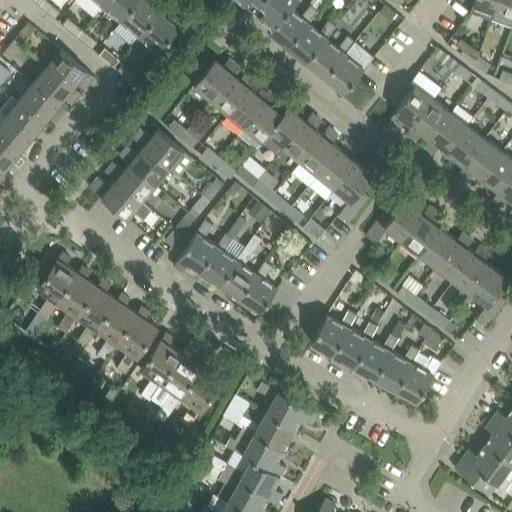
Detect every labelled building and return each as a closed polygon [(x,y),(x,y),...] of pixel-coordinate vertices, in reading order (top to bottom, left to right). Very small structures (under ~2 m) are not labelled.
[(61,10),(48,0),(44,0),(40,5),(55,17),(61,10)] [(106,0),(103,4),(121,20),(137,0),(106,0)] [(160,10),(148,0),(137,0),(121,20),(140,35),(160,10)] [(244,0),(245,0),(252,0),(263,9),(260,13),(273,24),(290,3),(291,5),(295,0),(244,0)] [(273,24),(269,29),(288,45),(309,20),(318,9),(317,8),(323,0),(313,0),(302,13),(291,5),(290,3),(273,24)] [(494,10),(495,11),(498,0),(474,0),(471,11),(491,18),(494,10)] [(511,0),(498,0),(495,11),(494,10),(491,18),(511,24),(511,0)] [(386,3),(380,10),(391,19),(397,12),(386,3)] [(180,26),(160,10),(140,35),(159,51),(180,26)] [(335,10),(329,16),(337,22),(342,16),(335,10)] [(63,23),(77,35),(83,28),(68,16),(63,23)] [(309,20),(288,45),(307,61),(328,36),(337,24),(330,18),(321,29),(309,20)] [(29,21),(15,38),(22,44),(36,27),(29,21)] [(98,40),(83,28),(77,35),(92,47),(98,40)] [(328,36),(307,61),(325,76),(345,51),(346,51),(356,39),(354,38),(348,33),(339,44),(328,36)] [(11,56),(22,44),(15,38),(5,50),(11,56)] [(345,51),(325,76),(344,92),(375,55),(356,39),(346,51),(345,51)] [(433,52),(456,69),(461,62),(439,45),(433,52)] [(462,51),(474,61),(480,54),(467,45),(462,51)] [(120,59),(105,46),(100,53),(115,66),(120,59)] [(62,48),(48,65),(74,86),(79,79),(87,85),(95,75),(62,48)] [(492,63),(480,54),(474,61),(487,70),(492,63)] [(212,98),(233,72),(234,72),(240,65),(230,57),(224,64),(216,58),(194,84),(212,98)] [(140,75),(124,62),(118,69),(134,82),(140,75)] [(474,71),(461,62),(456,69),(468,79),(474,71)] [(74,86),(48,65),(34,81),(60,103),(65,96),(73,102),(81,92),(74,86)] [(501,77),(511,81),(511,72),(504,69),(501,77)] [(234,72),(233,72),(212,98),(228,112),(250,86),(256,78),(247,70),(240,78),(234,72)] [(477,85),(490,95),(496,88),(483,78),(477,85)] [(34,81),(20,98),(46,120),(60,103),(34,81)] [(250,86),(228,112),(245,126),(266,100),(267,100),(273,92),(263,84),(257,92),(250,86)] [(413,124),(434,98),(416,84),(389,119),(400,126),(406,119),(413,124)] [(508,97),(496,88),(490,95),(503,105),(508,97)] [(0,110),(6,115),(32,136),(46,120),(20,98),(14,93),(0,110)] [(256,148),(262,140),(268,133),(268,132),(290,106),(280,98),(274,105),(267,100),(266,100),(245,126),(238,134),(256,148)] [(417,139),(423,132),(430,137),(451,110),(434,98),(413,124),(407,132),(417,139)] [(279,154),(285,146),(306,120),(306,119),(290,106),(268,132),(268,133),(262,140),(279,154)] [(0,137),(19,153),(32,136),(6,115),(0,110),(0,109),(0,137)] [(434,153),(440,145),(448,150),(468,124),(451,110),(430,137),(425,145),(434,153)] [(322,120),(312,111),(306,119),(306,120),(285,146),(301,160),(323,133),(316,127),(322,120)] [(169,126),(181,136),(187,129),(175,119),(169,126)] [(205,130),(194,121),(187,129),(181,136),(193,146),(205,130)] [(468,124),(448,150),(465,164),(486,137),(468,124)] [(170,166),(169,167),(179,173),(193,156),(158,128),(152,135),(141,127),(134,136),(144,145),(170,166)] [(332,127),(325,135),(323,133),(301,160),(318,173),(339,146),(335,143),(342,136),(332,127)] [(0,166),(4,170),(5,170),(19,153),(0,137),(0,166)] [(469,179),(475,171),(483,177),(503,150),(486,137),(465,164),(459,171),(469,179)] [(120,153),(130,161),(156,183),(169,167),(170,166),(144,145),(138,152),(128,144),(120,153)] [(318,173),(334,186),(335,187),(356,161),(339,146),(318,173)] [(202,154),(214,163),(220,157),(208,147),(202,154)] [(483,177),(499,190),(511,173),(511,156),(503,150),(483,177)] [(230,177),(236,170),(220,157),(214,163),(227,173),(230,177)] [(106,170),(116,178),(143,200),(156,183),(130,161),(124,169),(114,160),(106,170)] [(374,175),(356,161),(335,187),(350,199),(339,213),(349,221),(370,195),(362,189),(374,175)] [(0,182),(6,187),(14,177),(5,170),(4,170),(0,166),(0,182)] [(253,185),(259,178),(257,177),(246,168),(241,175),(253,185)] [(259,178),(253,185),(270,198),(275,192),(271,189),(279,180),(265,168),(257,177),(259,178)] [(511,173),(499,190),(493,197),(503,205),(509,197),(511,199),(511,173)] [(153,208),(143,200),(116,178),(111,185),(98,175),(90,185),(128,217),(134,210),(144,218),(153,208)] [(211,199),(221,187),(220,186),(223,182),(218,177),(214,182),(210,179),(199,191),(203,194),(204,193),(211,199)] [(292,205),(275,192),(270,198),(286,212),(292,205)] [(211,199),(204,193),(203,194),(194,206),(201,211),(211,199)] [(259,199),(248,211),(260,222),(270,210),(259,199)] [(387,228),(402,239),(423,212),(405,199),(394,213),(386,208),(366,234),(377,241),(387,228)] [(430,203),(423,212),(402,239),(420,252),(440,225),(433,220),(440,211),(430,203)] [(304,215),(292,205),(286,212),(299,222),(304,215)] [(186,215),(176,227),(183,233),(193,221),(186,215)] [(188,263),(199,271),(218,244),(205,235),(214,223),(206,218),(174,264),(183,270),(188,263)] [(306,227),(322,236),(327,227),(311,218),(306,227)] [(457,238),(440,225),(420,252),(437,265),(458,238),(457,238)] [(173,245),(183,233),(176,227),(166,239),(173,245)] [(473,238),(463,230),(457,238),(458,238),(437,265),(454,278),(475,252),(474,251),(467,246),(473,238)] [(226,232),(218,244),(199,271),(219,285),(238,258),(237,258),(225,249),(234,237),(226,232)] [(255,232),(246,245),(237,258),(238,258),(219,285),(239,298),(257,272),(245,263),(263,238),(255,232)] [(454,278),(471,291),(492,265),(484,259),(490,251),(480,244),(474,251),(475,252),(454,278)] [(39,311),(47,317),(58,301),(57,300),(78,270),(66,262),(71,256),(62,250),(38,286),(50,295),(39,311)] [(257,272),(239,298),(260,313),(278,286),(265,277),(273,264),(266,259),(257,272)] [(59,326),(67,331),(79,315),(77,314),(98,284),(86,276),(91,270),(82,264),(78,270),(57,300),(58,301),(70,309),(59,326)] [(389,265),(385,270),(381,267),(376,274),(389,284),(394,277),(393,276),(397,271),(389,265)] [(510,278),(492,265),(471,291),(487,303),(476,317),(487,325),(506,299),(499,293),(510,278)] [(78,339),(79,339),(87,345),(98,328),(97,328),(118,298),(117,297),(106,290),(110,283),(102,278),(98,284),(77,314),(79,315),(90,323),(78,339)] [(398,291),(411,300),(416,293),(403,284),(398,291)] [(98,352),(106,358),(117,342),(138,312),(137,311),(126,303),(130,297),(122,291),(117,297),(118,298),(97,328),(98,328),(109,336),(98,352)] [(429,303),(416,293),(411,300),(423,310),(429,303)] [(150,311),(142,305),(137,311),(138,312),(117,342),(129,350),(118,365),(126,371),(158,325),(146,317),(150,311)] [(450,319),(432,305),(427,312),(445,326),(450,319)] [(333,353),(349,325),(350,326),(357,312),(349,308),(342,321),(328,313),(312,341),(333,353)] [(383,345),(371,338),(370,337),(354,365),(376,377),(391,349),(392,349),(399,337),(407,323),(399,319),(391,332),(383,345)] [(363,333),(350,326),(349,325),(333,353),(354,365),(370,337),(371,338),(379,325),(370,320),(363,333)] [(182,351),(181,351),(170,343),(174,337),(166,331),(141,367),(154,376),(142,393),(150,399),(162,382),(161,381),(182,351)] [(405,357),(392,349),(391,349),(376,377),(396,389),(412,361),(413,362),(419,350),(420,348),(413,344),(405,357)] [(182,351),(161,381),(162,382),(173,389),(162,406),(171,412),(182,396),(181,395),(202,365),(201,365),(190,357),(194,351),(186,345),(181,351),(182,351)] [(413,362),(412,361),(396,389),(418,401),(442,360),(434,355),(432,358),(419,350),(413,362)] [(214,364),(206,359),(201,365),(202,365),(181,395),(182,396),(193,403),(182,420),(190,425),(222,379),(210,370),(214,364)] [(258,388),(274,398),(267,411),(296,427),(302,416),(311,421),(317,411),(263,379),(258,388)] [(511,390),(500,406),(506,410),(511,402),(511,390)] [(229,408),(225,415),(255,432),(284,448),(296,427),(267,411),(260,423),(243,414),(242,415),(229,408)] [(492,417),(511,432),(511,408),(507,415),(499,409),(492,417)] [(511,462),(511,432),(492,417),(486,426),(494,432),(486,443),(511,462)] [(226,443),(226,444),(252,458),(281,475),(286,465),(278,459),(284,448),(255,432),(248,444),(231,435),(229,438),(215,430),(213,435),(226,443)] [(505,488),(511,479),(511,462),(511,463),(511,462),(486,443),(478,453),(470,447),(455,466),(490,492),(497,483),(505,488)] [(283,491),(274,486),(281,475),(252,458),(245,471),(228,461),(224,468),(223,470),(269,496),(268,496),(277,501),(283,491)] [(226,481),(218,495),(228,500),(248,511),(259,511),(268,496),(269,496),(223,470),(224,468),(206,459),(201,467),(219,477),(226,481)] [(332,511),(331,511),(336,502),(326,496),(316,511),(332,511)] [(248,511),(228,500),(221,511),(219,511),(204,503),(199,511),(248,511)] [(173,508),(179,511),(195,511),(196,511),(177,501),(173,508)]
